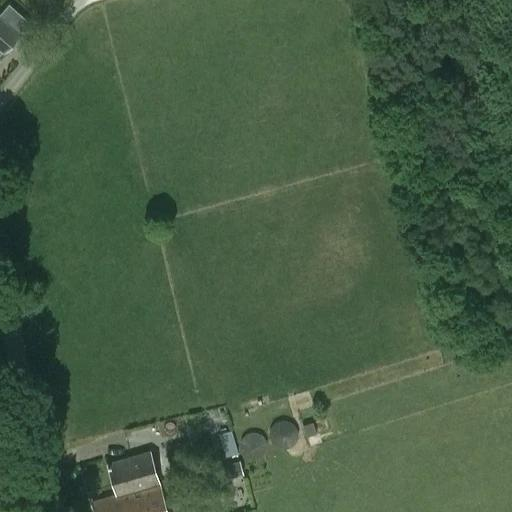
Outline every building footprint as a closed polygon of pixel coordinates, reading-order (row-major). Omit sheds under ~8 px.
[(0,53),(2,51),(4,53),(5,52),(3,51),(18,33),(20,35),(21,34),(0,16),(0,53)] [(296,431),(276,436),(280,447),(300,442),(296,431)] [(265,434),(243,434),(243,454),(265,454),(265,434)] [(116,495),(158,482),(149,452),(107,464),(116,495)] [(166,511),(158,482),(116,495),(92,502),(95,511),(166,511)]
